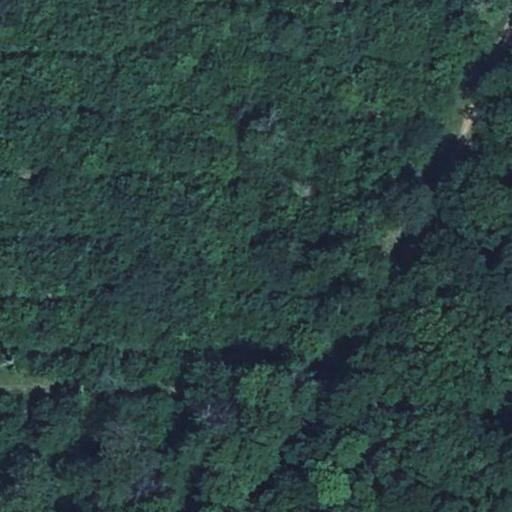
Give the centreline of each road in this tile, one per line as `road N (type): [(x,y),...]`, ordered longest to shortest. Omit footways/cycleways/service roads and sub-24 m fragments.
road 1 (track): [(240,511),(314,407),(511,7)]
road 2 (track): [(314,407),(511,419)]
